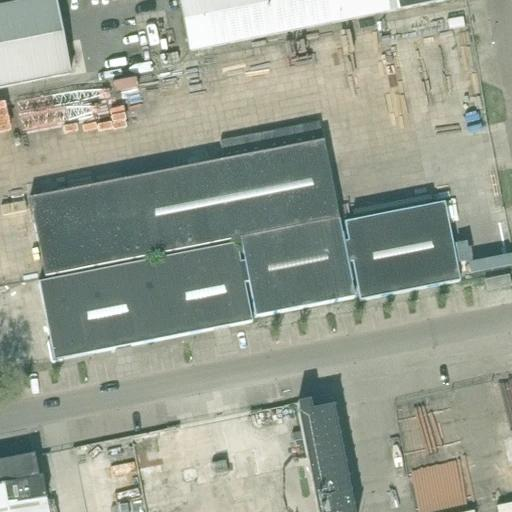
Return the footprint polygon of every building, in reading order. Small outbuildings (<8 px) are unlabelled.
[(0,0),(0,8),(41,0),(0,0)] [(0,89),(70,76),(54,0),(41,0),(0,8),(0,89)] [(327,0),(178,0),(189,52),(332,25),(327,0)] [(327,0),(332,25),(458,0),(327,0)] [(344,250),(323,143),(319,124),(256,136),(260,156),(28,201),(44,279),(239,241),(254,320),(353,300),(348,272),(344,250)] [(349,249),(344,250),(348,272),(353,270),(361,309),(461,290),(445,211),(346,231),(349,249)] [(53,363),(251,324),(236,246),(38,285),(53,363)] [(486,292),(510,287),(508,277),(484,282),(486,292)] [(311,413),(309,406),(309,404),(296,406),(298,416),(297,416),(316,511),(353,511),(333,409),(311,413)] [(511,488),(511,439),(495,442),(502,490),(511,488)] [(37,480),(33,459),(33,458),(0,464),(0,511),(47,511),(41,479),(37,480)] [(258,461),(260,482),(282,480),(280,459),(258,461)] [(213,478),(228,475),(225,462),(211,465),(213,478)] [(184,483),(197,481),(195,468),(181,471),(184,483)]
